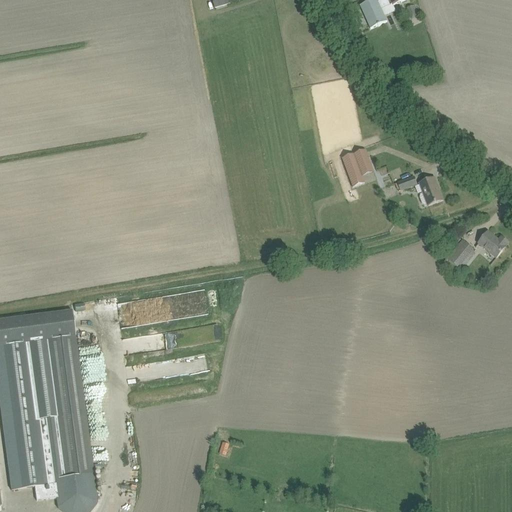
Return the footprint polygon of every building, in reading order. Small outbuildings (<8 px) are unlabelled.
[(229,0),(212,0),(215,8),(231,4),(229,0)] [(384,0),(378,3),(376,0),(374,0),(361,6),(366,19),(368,18),(373,29),(387,23),(384,16),(392,12),(390,5),(391,5),(391,7),(406,0),(384,0)] [(415,5),(407,9),(412,19),(420,16),(415,5)] [(366,151),(343,159),(353,188),(365,183),(361,171),(372,167),(366,151)] [(414,178),(398,184),(401,192),(417,186),(414,178)] [(443,201),(435,179),(420,185),(424,194),(421,195),(420,199),(422,204),(425,206),(428,205),(428,207),(443,201)] [(478,245),(496,260),(506,248),(506,247),(509,244),(502,238),(499,242),(488,233),(478,245)] [(477,254),(462,242),(446,261),(461,273),(477,254)] [(57,508),(62,511),(91,511),(98,504),(94,475),(85,413),(75,338),(72,311),(32,317),(0,320),(0,409),(11,490),(35,488),(37,502),(56,499),(57,508)] [(222,445),(219,454),(226,456),(229,447),(222,445)]
